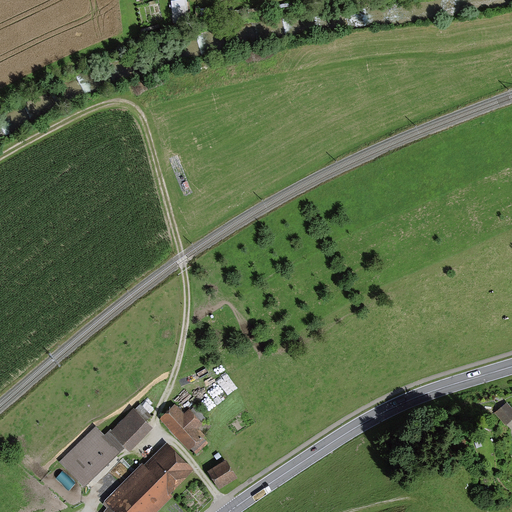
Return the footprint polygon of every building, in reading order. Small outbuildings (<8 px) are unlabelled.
[(188,3),(172,4),(174,24),(189,23),(188,3)] [(188,418),(176,405),(160,420),(197,458),(209,446),(200,436),(206,430),(191,415),(188,418)] [(97,429),(59,465),(84,491),(149,429),(135,414),(107,440),(97,429)] [(166,446),(109,505),(116,511),(157,511),(194,474),(166,446)] [(227,464),(209,474),(219,490),(236,480),(227,464)]
